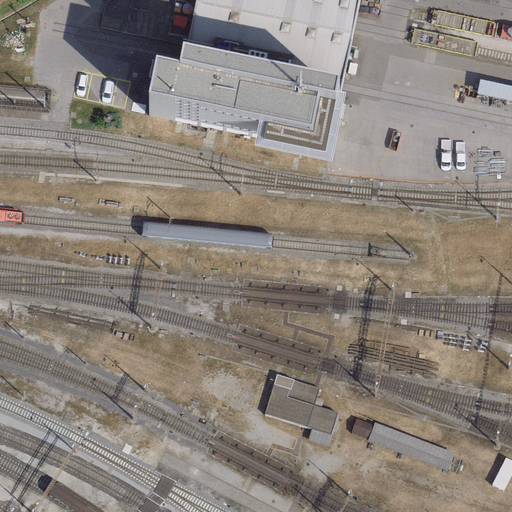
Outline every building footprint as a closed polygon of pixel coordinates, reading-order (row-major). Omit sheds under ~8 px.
[(195,0),(187,44),(343,76),(353,26),(358,3),(358,0),(195,0)] [(178,59),(155,55),(147,92),(260,115),(253,146),(330,162),(344,93),(339,92),(340,86),(343,76),(187,44),(181,43),(179,52),(178,59)] [(306,442),(326,448),(337,415),(312,407),(317,392),(276,379),(264,416),(310,431),(306,442)] [(356,422),(352,435),(365,439),(369,426),(356,422)] [(369,443),(444,471),(450,456),(375,427),(369,443)]
